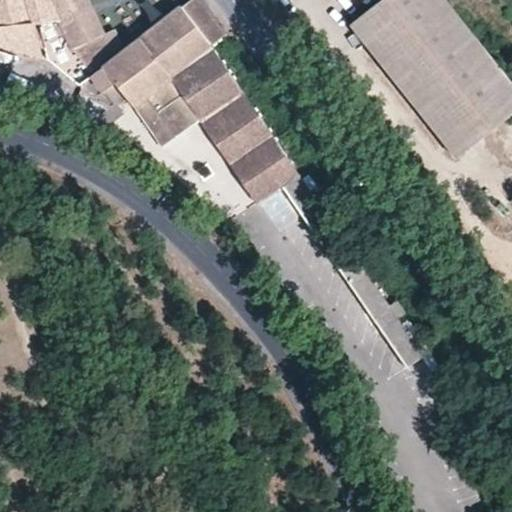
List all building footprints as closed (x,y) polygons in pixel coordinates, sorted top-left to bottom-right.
[(102,33),(87,0),(0,0),(0,46),(40,56),(33,22),(58,20),(73,48),(92,39),(102,33)] [(209,11),(200,0),(186,0),(105,65),(91,76),(102,91),(114,82),(133,105),(145,96),(170,77),(199,120),(186,129),(198,145),(211,137),(255,202),(282,185),(331,256),(407,365),(423,355),(335,225),(278,144),(211,45),(227,32),(209,11)] [(511,106),(511,84),(444,0),(374,0),(347,22),(441,141),(491,101),(502,115),(511,106)] [(91,76),(105,65),(92,39),(73,48),(89,78),(91,76)] [(199,120),(170,77),(145,96),(173,137),(186,129),(199,120)] [(452,155),(502,115),(491,101),(441,141),(452,155)]
